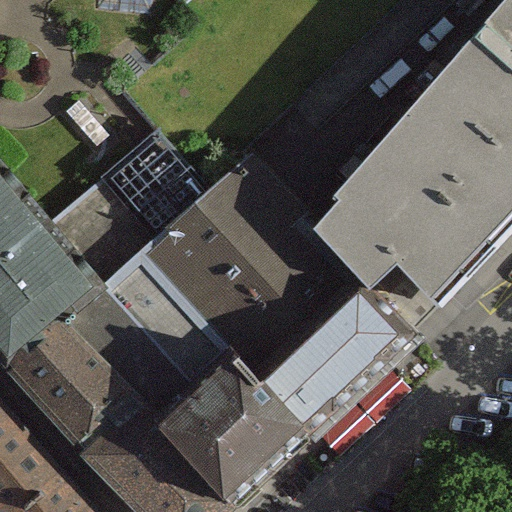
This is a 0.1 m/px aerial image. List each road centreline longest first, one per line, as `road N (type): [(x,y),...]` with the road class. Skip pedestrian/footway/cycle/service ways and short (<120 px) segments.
road 1 (unknown): [(459,384),(275,190),(272,146),(303,89),(381,0)]
road 2 (residential): [(328,511),(511,333)]
